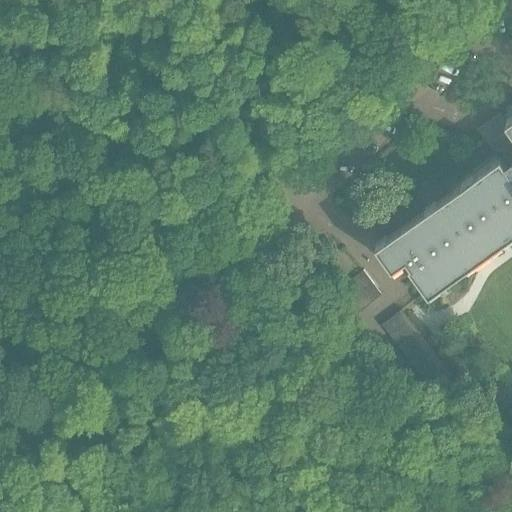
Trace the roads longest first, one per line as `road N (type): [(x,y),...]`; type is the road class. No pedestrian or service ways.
road 1 (unknown): [(0,350),(24,338),(144,219),(241,147),(268,135),(345,141)]
road 2 (unclassified): [(0,437),(302,181)]
road 3 (residential): [(302,181),(507,0)]
